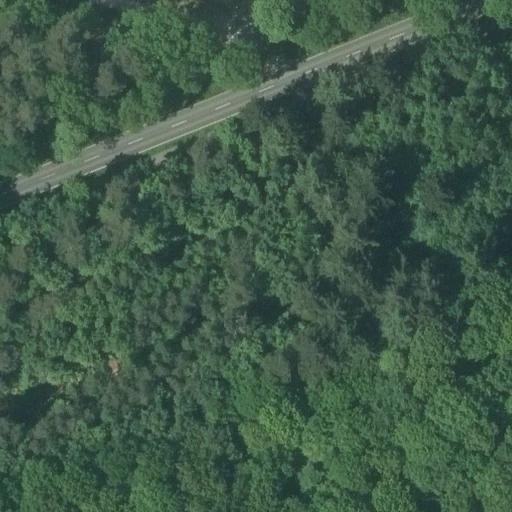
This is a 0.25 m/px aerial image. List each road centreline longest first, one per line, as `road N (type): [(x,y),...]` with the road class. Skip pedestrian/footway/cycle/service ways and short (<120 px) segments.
road 1 (secondary): [(0,202),(503,0)]
road 2 (track): [(87,0),(238,46),(309,78)]
